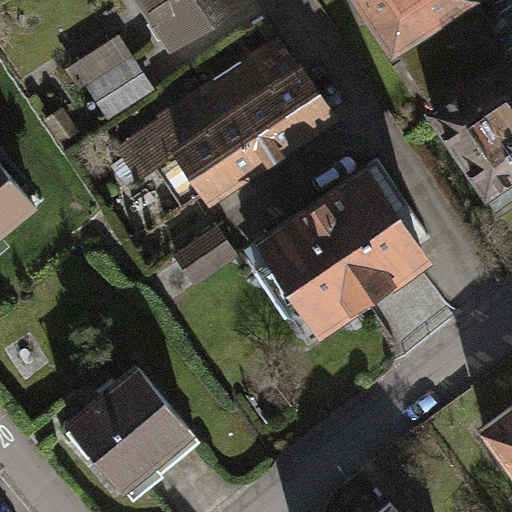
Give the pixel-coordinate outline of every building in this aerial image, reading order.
[(144,0),(172,39),(229,0),(144,0)] [(467,0),(359,0),(392,49),(467,0)] [(152,87),(120,31),(66,62),(80,86),(87,82),(106,114),(152,87)] [(135,172),(176,144),(215,200),(346,110),(305,51),(294,59),(276,33),(115,144),(135,172)] [(511,195),(511,44),(428,102),(499,205),(511,195)] [(370,150),(234,248),(281,314),(295,303),(314,328),(436,241),(370,150)] [(0,161),(0,230),(34,203),(0,161)] [(136,356),(68,412),(124,481),(193,425),(136,356)] [(511,398),(477,422),(511,472),(511,493),(508,496),(511,501),(511,398)] [(411,511),(397,493),(373,511),(411,511)]
